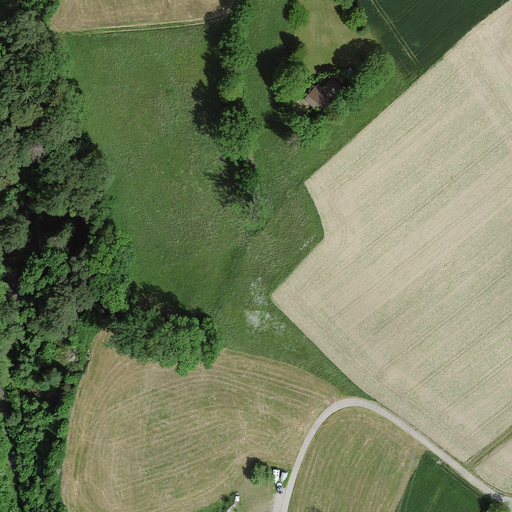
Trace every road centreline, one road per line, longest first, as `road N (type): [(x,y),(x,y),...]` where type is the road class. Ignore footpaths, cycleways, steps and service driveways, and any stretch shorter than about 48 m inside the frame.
road 1 (residential): [(284,511),(314,428),(349,402),(379,408),(511,505)]
road 2 (track): [(53,27),(211,20),(236,0)]
